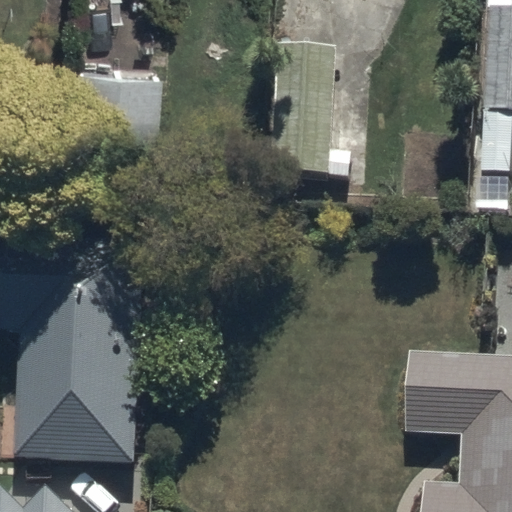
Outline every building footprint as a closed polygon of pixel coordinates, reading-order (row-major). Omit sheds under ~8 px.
[(511,0),(487,0),(481,179),(511,180),(511,142),(511,0)] [(336,53),(268,51),(263,180),(347,183),(348,154),(333,154),(336,53)] [(154,156),(156,69),(45,66),(43,154),(154,156)] [(139,468),(151,234),(16,227),(4,462),(139,468)] [(511,511),(511,362),(412,358),(409,437),(460,439),(458,485),(425,484),(423,511),(511,511)] [(22,511),(0,491),(0,511),(59,511),(44,498),(31,511),(22,511)]
